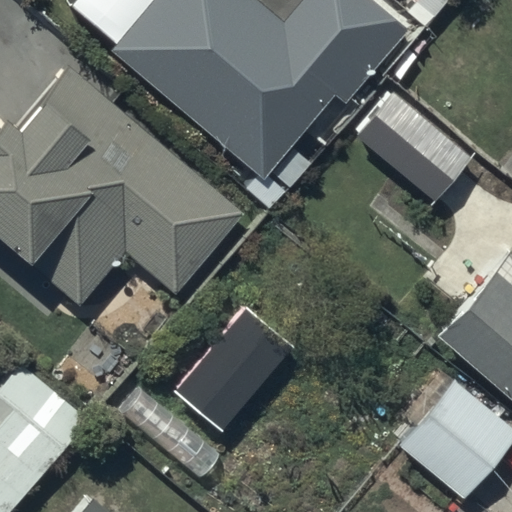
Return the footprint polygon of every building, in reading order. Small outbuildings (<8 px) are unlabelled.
[(251,0),(147,0),(103,53),(254,181),(325,97),(335,106),(395,34),(355,0),(297,0),(278,22),(251,0)] [(0,130),(0,253),(18,270),(24,263),(73,307),(119,255),(165,296),(235,217),(65,67),(8,137),(0,130)] [(388,97),(353,139),(432,203),(466,161),(388,97)] [(511,292),(491,274),(435,340),(511,405),(511,292)] [(14,365),(0,380),(0,511),(5,511),(80,423),(14,365)] [(449,511),(511,436),(444,380),(379,458),(444,511),(449,511)] [(102,511),(86,498),(74,511),(102,511)]
